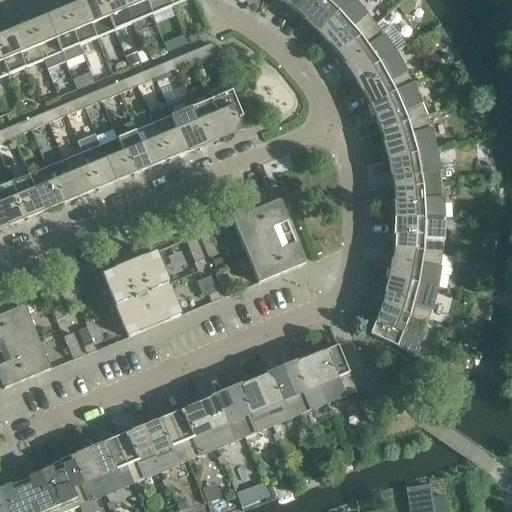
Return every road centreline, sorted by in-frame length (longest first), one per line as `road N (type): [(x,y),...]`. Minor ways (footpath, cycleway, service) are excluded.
road 1 (residential): [(32,429),(334,303),(349,272),(354,209),(333,125)]
road 2 (residential): [(0,262),(333,125)]
road 3 (residential): [(333,125),(290,61),(235,20)]
